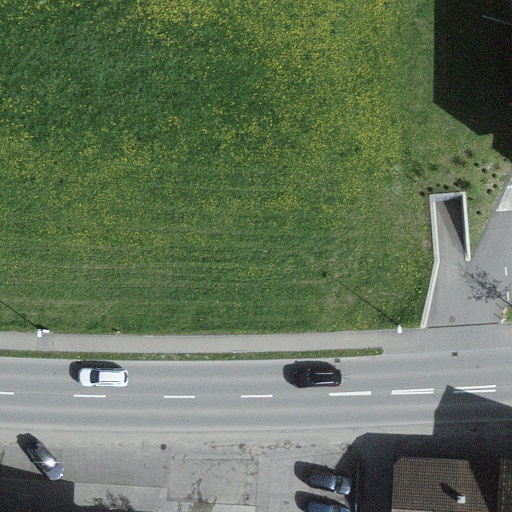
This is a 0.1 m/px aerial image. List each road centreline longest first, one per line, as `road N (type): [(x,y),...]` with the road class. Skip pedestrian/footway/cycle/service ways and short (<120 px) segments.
road 1 (primary): [(511,384),(83,395),(0,387)]
road 2 (unknown): [(340,511),(320,389)]
